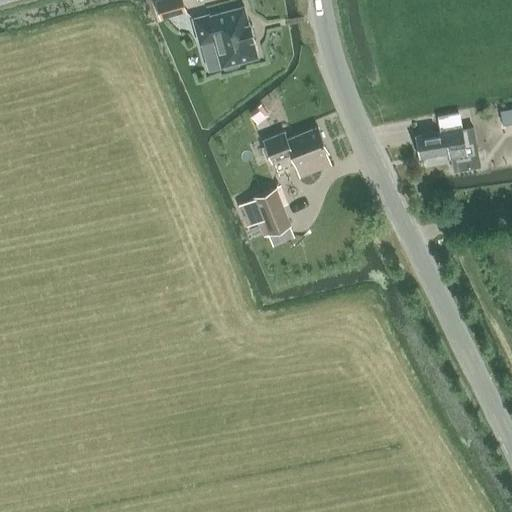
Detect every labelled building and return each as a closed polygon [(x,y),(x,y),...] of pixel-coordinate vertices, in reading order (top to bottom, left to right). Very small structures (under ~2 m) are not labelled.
[(161,18),(185,11),(182,0),(157,0),(156,0),(161,18)] [(193,18),(193,20),(200,45),(202,45),(209,70),(221,67),(225,66),(225,69),(238,65),(238,62),(258,57),(253,39),(254,39),(249,23),(244,6),(209,15),(209,14),(193,18)] [(265,118),(257,106),(249,112),(257,124),(265,118)] [(511,123),(511,108),(500,111),(502,125),(511,123)] [(460,124),(458,112),(443,114),(445,127),(460,124)] [(403,117),(403,128),(430,127),(430,116),(403,117)] [(287,139),(284,131),(264,139),(273,162),(292,154),(300,176),(331,164),(326,152),(328,152),(318,126),(287,139)] [(418,157),(446,153),(447,158),(451,157),(453,171),(480,166),(473,127),(460,129),(460,127),(415,135),(418,157)] [(253,196),(253,199),(238,205),(246,225),(258,220),(263,235),(267,234),(289,225),(275,188),(253,196)]
